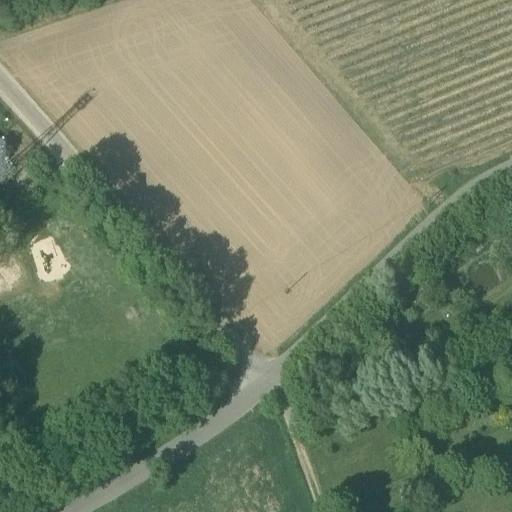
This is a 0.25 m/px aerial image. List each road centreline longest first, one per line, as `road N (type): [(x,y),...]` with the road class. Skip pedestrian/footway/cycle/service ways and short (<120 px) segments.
road 1 (unclassified): [(77,511),(278,383),(478,192),(511,176)]
road 2 (track): [(322,511),(278,383)]
